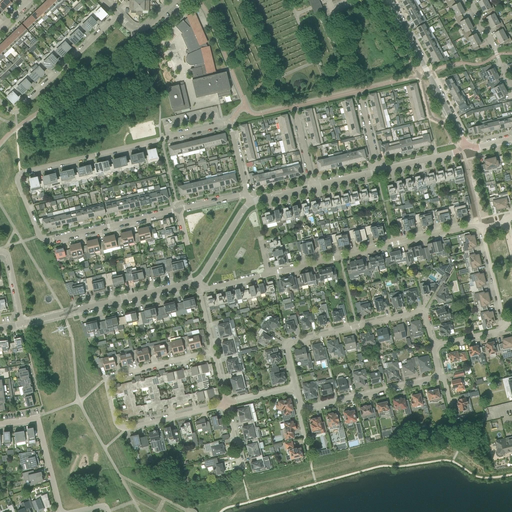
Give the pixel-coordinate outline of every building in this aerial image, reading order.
[(56,10),(48,0),(44,4),(52,14),(56,10)] [(55,0),(48,0),(56,10),(58,10),(61,7),(61,6),(55,0)] [(418,6),(415,1),(405,6),(407,11),(418,6)] [(455,5),(453,3),(448,6),(450,11),(452,9),(454,12),(462,8),(459,3),(455,5)] [(490,6),(489,3),(481,8),(484,13),(488,11),(490,13),(495,10),(493,5),(490,6)] [(44,4),(40,8),(46,15),(50,11),(44,4)] [(92,11),(90,13),(96,19),(98,17),(99,18),(100,20),(101,18),(106,14),(101,9),(102,8),(98,4),(97,5),(96,8),(95,9),(93,11),(92,11)] [(139,6),(129,6),(129,11),(131,11),(131,13),(135,13),(135,16),(139,16),(139,6)] [(149,6),(139,6),(139,16),(142,16),(142,11),(149,11),(149,6)] [(407,11),(410,16),(417,12),(420,11),(420,10),(420,9),(419,9),(418,6),(407,11)] [(46,15),(40,8),(35,12),(42,19),(46,15)] [(462,8),(454,12),(455,15),(453,16),(456,21),(461,18),(460,16),(465,13),(462,8)] [(495,10),(490,13),(491,16),(486,18),(489,23),(497,19),(496,16),(498,15),(495,10)] [(410,16),(413,21),(420,17),(423,16),(420,11),(417,12),(410,16)] [(42,19),(35,12),(31,16),(38,23),(42,19)] [(215,72),(209,47),(207,47),(205,43),(207,42),(194,13),(193,14),(193,13),(193,12),(190,15),(187,17),(187,18),(183,21),(175,27),(182,34),(181,35),(189,54),(187,56),(185,59),(186,62),(188,64),(190,66),(193,65),(194,69),(190,70),(192,80),(191,80),(196,98),(217,93),(218,98),(221,97),(230,95),(229,90),(230,90),(226,72),(215,75),(214,72),(215,72)] [(84,18),(83,19),(92,28),(95,25),(96,24),(94,22),(94,21),(96,19),(90,13),(88,15),(88,16),(87,16),(84,18)] [(38,23),(31,16),(27,20),(33,27),(38,23)] [(423,16),(420,17),(413,21),(415,27),(423,23),(426,21),(423,16)] [(463,21),(461,18),(456,21),(459,26),(461,25),(462,28),(470,24),(467,18),(463,21)] [(79,23),(77,25),(83,32),(84,30),(85,30),(86,30),(87,32),(88,31),(92,28),(83,19),(82,20),(80,22),(80,24),(79,23)] [(499,22),(497,19),(489,23),(492,28),(497,26),(498,29),(504,26),(501,21),(499,22)] [(33,27),(27,20),(23,24),(30,32),(34,28),(33,27)] [(71,30),(70,31),(79,40),(82,37),(83,36),(81,34),(82,33),(83,32),(77,25),(75,24),(73,26),(75,28),(74,29),(71,30)] [(419,33),(427,29),(424,24),(416,28),(419,33)] [(470,24),(462,28),(463,30),(461,32),(464,37),(470,34),(468,31),(473,29),(470,24)] [(18,29),(24,36),(28,32),(22,25),(18,29)] [(504,26),(498,29),(499,31),(495,33),(497,39),(505,34),(504,32),(506,31),(504,26)] [(429,28),(427,29),(419,33),(422,38),(429,35),(432,33),(429,28)] [(24,36),(18,29),(13,33),(20,40),(24,36)] [(64,38),(70,44),(71,43),(72,42),(73,43),(74,44),(75,43),(79,40),(70,31),(69,32),(67,35),(67,36),(66,36),(64,38)] [(9,37),(16,44),(18,47),(23,43),(20,40),(13,33),(9,37)] [(470,34),(464,37),(467,42),(469,41),(470,43),(478,39),(476,34),(471,36),(470,34)] [(507,37),(505,34),(497,39),(500,44),(504,42),(505,45),(511,41),(509,36),(507,37)] [(429,35),(422,38),(424,43),(432,39),(429,35)] [(9,37),(5,41),(11,48),(16,44),(9,37)] [(58,42),(57,43),(66,53),(69,49),(70,48),(68,47),(68,46),(69,45),(70,44),(64,38),(62,40),(61,41),(58,42)] [(432,39),(424,43),(427,49),(438,43),(435,38),(432,39)] [(478,39),(470,43),(472,46),(470,47),(472,52),(479,49),(478,46),(481,44),(478,39)] [(5,41),(1,45),(7,52),(10,54),(14,50),(11,48),(5,41)] [(51,46),(49,48),(57,56),(58,55),(59,54),(59,55),(61,57),(62,56),(66,53),(57,43),(56,45),(54,47),(54,48),(53,48),(51,46)] [(440,48),(438,43),(427,49),(429,54),(440,48)] [(45,55),(44,56),(52,65),(56,62),(57,61),(55,59),(55,58),(56,58),(57,56),(49,48),(46,50),(49,52),(49,53),(48,54),(45,55)] [(440,48),(429,54),(432,59),(443,53),(440,48)] [(445,57),(443,53),(432,59),(435,64),(442,60),(443,62),(449,61),(446,56),(445,57)] [(39,58),(36,61),(44,69),(45,68),(46,67),(46,68),(48,69),(49,68),(52,65),(44,56),(43,57),(41,60),(41,61),(40,60),(39,58)] [(35,64),(31,68),(39,77),(43,74),(44,73),(42,72),(42,71),(42,70),(44,69),(36,61),(33,63),(35,64)] [(486,67),(480,68),(484,76),(482,77),(484,80),(488,78),(496,73),(495,70),(494,70),(493,68),(488,71),(486,67)] [(25,71),(23,73),(31,81),(32,80),(33,79),(33,80),(35,82),(36,81),(39,77),(31,68),(30,69),(28,72),(27,73),(25,71)] [(19,80),(18,81),(26,90),(30,87),(31,86),(29,84),(29,83),(31,81),(23,73),(21,75),(22,77),(23,78),(22,78),(19,80)] [(488,78),(489,81),(487,82),(487,84),(488,85),(486,86),(487,88),(490,87),(495,84),(494,81),(499,79),(498,77),(498,76),(496,73),(488,78)] [(454,83),(456,82),(454,78),(455,78),(454,75),(446,77),(447,80),(444,82),(447,87),(454,83)] [(14,85),(12,87),(18,94),(19,93),(20,92),(22,94),(23,93),(26,90),(18,81),(17,82),(15,84),(14,86),(14,85)] [(448,88),(447,89),(448,89),(449,91),(457,88),(458,87),(456,82),(454,83),(447,87),(448,88)] [(407,92),(417,90),(416,84),(406,86),(407,92)] [(497,87),(495,84),(490,87),(491,90),(493,95),(505,89),(503,86),(502,84),(497,87)] [(171,110),(172,109),(173,113),(189,109),(184,85),(179,86),(179,85),(166,88),(171,110)] [(6,92),(5,93),(8,97),(7,98),(12,103),(17,99),(18,98),(16,96),(18,94),(12,87),(9,90),(10,90),(9,91),(6,92)] [(457,88),(449,91),(451,94),(450,94),(451,95),(452,96),(459,92),(457,88)] [(506,92),(505,89),(493,95),(496,100),(497,100),(498,103),(504,100),(502,97),(507,94),(506,92)] [(418,96),(417,90),(407,92),(409,98),(418,96)] [(453,97),(452,98),(453,99),(454,101),(462,97),(459,92),(452,96),(453,97)] [(370,101),(380,99),(379,93),(369,95),(370,101)] [(418,96),(409,98),(410,104),(420,102),(418,96)] [(462,97),(454,101),(455,102),(456,103),(455,104),(456,105),(457,105),(457,106),(467,100),(465,96),(462,97)] [(343,108),(353,106),(351,99),(341,102),(343,108)] [(382,105),(380,99),(370,101),(372,107),(382,105)] [(467,100),(457,106),(459,110),(460,111),(463,109),(464,113),(470,110),(468,106),(470,105),(467,100)] [(421,107),(420,102),(410,104),(411,110),(421,107)] [(382,105),(372,107),(373,113),(383,110),(382,105)] [(353,106),(343,108),(344,114),(354,111),(353,106)] [(423,113),(421,107),(411,110),(413,116),(423,113)] [(306,117),(316,114),(314,108),(304,111),(306,117)] [(384,116),(383,110),(373,113),(375,119),(384,116)] [(354,111),(344,114),(345,119),(355,117),(354,111)] [(423,113),(413,116),(414,122),(424,119),(423,113)] [(317,120),(316,114),(306,117),(307,123),(317,120)] [(277,117),(277,120),(275,120),(276,124),(278,123),(288,121),(286,115),(277,117)] [(384,116),(375,119),(376,124),(386,122),(384,116)] [(357,123),(355,117),(345,119),(347,125),(357,123)] [(318,126),(317,120),(307,123),(309,128),(318,126)] [(289,127),(288,121),(278,123),(279,129),(289,127)] [(387,128),(386,122),(376,124),(377,130),(387,128)] [(482,125),(481,122),(476,124),(476,125),(476,127),(478,134),(479,135),(480,135),(481,134),(484,133),(482,125)] [(358,129),(357,123),(347,125),(348,131),(358,129)] [(241,132),(251,130),(250,124),(240,126),(241,132)] [(318,126),(309,128),(310,134),(320,132),(318,126)] [(291,133),(289,127),(279,129),(281,135),(291,133)] [(360,135),(358,129),(348,131),(350,137),(360,135)] [(428,135),(422,136),(424,146),(430,144),(429,141),(432,140),(430,129),(427,130),(426,131),(427,133),(427,134),(428,135)] [(251,130),(241,132),(243,138),(253,136),(251,130)] [(321,138),(320,132),(310,134),(311,140),(321,138)] [(291,133),(281,135),(282,141),(292,138),(291,133)] [(413,149),(410,139),(409,134),(403,136),(404,140),(407,150),(413,149)] [(253,136),(243,138),(244,144),(254,141),(253,136)] [(422,136),(416,137),(418,147),(424,146),(422,136)] [(418,147),(416,137),(410,139),(413,149),(418,147)] [(292,138),(282,141),(284,147),(293,144),(292,138)] [(323,144),(321,138),(311,140),(313,146),(323,144)] [(407,150),(404,140),(399,142),(401,151),(407,150)] [(254,141),(244,144),(245,150),(255,147),(254,141)] [(380,142),(380,141),(377,142),(380,152),(382,152),(383,156),(389,154),(387,144),(381,146),(381,145),(381,144),(381,142),(380,142)] [(401,151),(399,142),(393,143),(395,153),(401,151)] [(395,153),(393,143),(387,144),(389,154),(395,153)] [(293,144),(284,147),(285,153),(295,150),(293,144)] [(255,147),(245,150),(247,155),(257,153),(255,147)] [(357,151),(360,161),(366,160),(365,157),(368,156),(366,148),(363,149),(363,150),(357,151)] [(148,156),(146,156),(148,165),(151,164),(151,163),(154,163),(155,162),(158,163),(160,163),(158,157),(157,157),(155,151),(148,152),(149,156),(148,156)] [(357,151),(352,153),(354,163),(360,161),(357,151)] [(257,153),(247,155),(248,161),(258,159),(257,153)] [(354,163),(352,153),(346,154),(348,164),(354,163)] [(142,154),(136,155),(139,168),(141,167),(143,165),(144,165),(145,165),(148,165),(146,156),(144,157),(143,157),(142,154)] [(346,154),(340,156),(342,166),(348,164),(346,154)] [(130,160),(128,160),(130,169),(133,168),(135,167),(138,168),(139,168),(136,155),(130,157),(131,160),(130,160)] [(340,156),(334,157),(336,167),(342,166),(340,156)] [(334,157),(328,158),(331,168),(336,167),(334,157)] [(125,158),(119,159),(122,172),(123,171),(126,170),(127,169),(127,170),(130,169),(128,160),(126,161),(125,161),(125,158)] [(328,158),(322,160),(325,170),(331,168),(328,158)] [(500,163),(500,161),(495,162),(494,158),(489,159),(492,171),(496,170),(496,171),(502,170),(500,163)] [(112,164),(111,165),(113,173),(116,172),(117,172),(120,172),(122,172),(119,159),(113,161),(114,164),(112,164)] [(492,171),(489,159),(484,161),(485,164),(480,166),(482,174),(489,173),(488,172),(492,171)] [(325,170),(322,160),(316,161),(319,171),(325,170)] [(107,162),(101,164),(104,176),(106,175),(108,174),(109,173),(110,174),(113,173),(111,165),(109,165),(108,165),(107,162)] [(95,168),(93,169),(95,177),(98,176),(100,176),(103,176),(104,176),(101,164),(95,165),(96,168),(95,168)] [(283,180),(281,170),(280,165),(274,166),(275,171),(278,181),(283,180)] [(299,165),(293,167),(295,177),(301,175),(299,165)] [(90,166),(84,168),(87,180),(88,180),(91,178),(92,177),(92,178),(93,181),(96,180),(95,177),(93,169),(91,169),(90,169),(90,166)] [(457,171),(452,172),(454,180),(455,184),(464,182),(461,166),(456,167),(457,171)] [(293,167),(287,168),(289,178),(295,177),(293,167)] [(77,173),(76,173),(78,181),(78,184),(82,184),(81,180),(82,180),(85,180),(87,180),(84,168),(78,169),(79,172),(77,173)] [(289,178),(287,168),(281,170),(283,180),(289,178)] [(447,173),(443,174),(444,180),(445,182),(450,181),(449,179),(454,178),(454,180),(452,172),(452,168),(447,170),(447,173)] [(72,171),(66,172),(69,184),(71,184),(73,182),(74,182),(75,182),(78,181),(76,173),(74,173),(73,174),(72,171)] [(278,181),(275,171),(269,173),(272,182),(278,181)] [(438,175),(434,176),(435,183),(435,184),(440,183),(440,182),(444,180),(443,174),(442,171),(437,172),(438,175)] [(60,177),(58,177),(60,186),(63,185),(63,184),(65,184),(68,185),(69,184),(66,172),(60,173),(61,177),(60,177)] [(254,174),(252,173),(248,174),(251,184),(253,183),(254,187),(260,185),(258,175),(254,176),(254,174)] [(269,173),(264,174),(266,184),(272,182),(269,173)] [(434,176),(433,173),(428,174),(429,177),(424,178),(426,186),(431,185),(431,184),(435,183),(434,176)] [(266,184),(264,174),(258,175),(260,185),(266,184)] [(55,175),(49,176),(52,189),(53,188),(56,186),(57,186),(60,186),(58,177),(56,178),(55,178),(55,175)] [(43,181),(41,181),(43,190),(46,189),(47,188),(50,189),(52,189),(49,176),(43,178),(44,181),(43,181)] [(426,186),(424,178),(420,180),(419,176),(414,177),(415,181),(418,191),(426,189),(426,186)] [(410,178),(405,180),(406,183),(408,191),(413,190),(413,192),(418,191),(415,181),(411,182),(410,178)] [(37,179),(30,181),(31,187),(30,188),(31,192),(31,193),(33,193),(35,191),(36,191),(39,190),(40,191),(43,190),(41,181),(39,182),(38,182),(37,179)] [(406,183),(401,184),(401,181),(396,182),(397,187),(399,195),(399,194),(404,193),(403,192),(408,191),(406,183)] [(397,187),(393,188),(392,185),(387,186),(389,196),(394,195),(394,196),(399,195),(397,187)] [(159,187),(153,187),(154,189),(155,193),(157,202),(163,200),(160,192),(160,188),(159,187)] [(148,188),(142,189),(143,192),(146,204),(151,203),(148,191),(148,188)] [(157,202),(155,193),(154,189),(148,191),(151,203),(157,202)] [(166,191),(160,192),(163,200),(168,199),(168,196),(171,195),(169,189),(166,189),(166,191)] [(362,193),(357,194),(357,195),(359,202),(364,201),(364,200),(368,199),(369,202),(367,194),(366,189),(361,190),(362,193)] [(371,193),(367,194),(369,202),(374,201),(373,200),(378,199),(376,189),(371,190),(371,193)] [(353,196),(348,197),(350,205),(355,203),(354,202),(359,201),(359,202),(357,195),(357,194),(357,191),(352,192),(353,196)] [(146,204),(143,192),(137,193),(137,194),(140,206),(146,204)] [(343,198),(339,199),(340,206),(342,211),(346,210),(345,204),(350,203),(350,205),(348,197),(347,193),(343,195),(343,198)] [(508,194),(507,193),(498,195),(498,197),(501,209),(506,208),(505,204),(510,203),(509,201),(508,194)] [(140,206),(137,194),(132,195),(135,207),(140,206)] [(135,207),(132,195),(126,196),(129,208),(135,207)] [(129,208),(126,196),(121,197),(121,198),(124,210),(129,208)] [(334,200),(330,201),(332,212),(332,213),(337,212),(336,207),(340,206),(339,199),(338,196),(333,197),(334,200)] [(463,206),(459,207),(462,218),(466,217),(465,216),(467,215),(466,210),(469,209),(469,211),(468,205),(470,204),(470,205),(468,196),(464,197),(463,204),(462,204),(463,206)] [(501,209),(498,197),(494,198),(494,197),(492,198),(492,199),(489,199),(490,202),(489,203),(491,207),(495,206),(496,210),(501,209)] [(121,198),(115,199),(118,211),(124,210),(121,198)] [(330,201),(329,198),(324,199),(325,202),(320,203),(322,211),(322,212),(327,211),(327,213),(332,212),(330,201)] [(115,199),(110,200),(113,212),(118,211),(115,199)] [(113,212),(110,200),(104,201),(107,214),(113,212)] [(322,211),(320,203),(316,205),(315,201),(310,202),(311,206),(313,213),(313,215),(318,214),(319,215),(323,214),(322,212),(322,211)] [(311,206),(307,207),(306,203),(301,205),(302,208),(304,216),(304,214),(308,213),(308,215),(313,213),(311,206)] [(97,205),(100,216),(105,214),(103,204),(97,205)] [(100,216),(97,205),(92,206),(94,217),(100,216)] [(462,218),(459,207),(455,207),(455,205),(450,207),(451,213),(454,213),(456,218),(457,218),(458,219),(462,218)] [(92,206),(86,208),(89,218),(94,217),(92,206)] [(302,208),(297,209),(297,206),(292,207),(293,210),(295,220),(295,218),(304,216),(302,208)] [(74,207),(69,209),(70,212),(69,212),(72,222),(78,221),(75,210),(74,207)] [(451,213),(450,207),(445,208),(445,210),(441,211),(444,222),(448,221),(448,220),(450,220),(448,214),(451,213)] [(86,208),(81,209),(83,220),(89,218),(86,208)] [(293,210),(288,211),(287,208),(282,209),(283,212),(285,221),(290,220),(290,221),(295,220),(293,210)] [(283,212),(279,213),(278,210),(273,211),(274,215),(276,222),(278,228),(282,227),(281,224),(286,223),(285,221),(283,212)] [(437,210),(432,211),(434,218),(437,217),(438,222),(440,222),(440,223),(444,222),(441,211),(438,212),(437,210)] [(428,214),(424,215),(427,226),(431,225),(430,224),(432,224),(431,218),(434,218),(432,211),(427,212),(428,214)] [(69,212),(64,213),(66,224),(72,222),(69,212)] [(265,217),(261,218),(263,224),(266,224),(267,225),(276,222),(274,215),(270,216),(270,215),(269,212),(264,214),(265,217)] [(66,224),(64,213),(58,214),(61,225),(66,224)] [(58,214),(53,216),(55,226),(61,225),(58,214)] [(420,214),(415,215),(416,222),(419,221),(421,227),(422,226),(423,227),(427,226),(424,215),(420,216),(420,214)] [(416,222),(415,215),(410,216),(410,218),(406,219),(409,230),(413,229),(415,228),(413,223),(416,222)] [(55,226),(53,216),(47,217),(50,228),(55,226)] [(50,228),(47,217),(38,219),(40,224),(43,224),(44,229),(50,228)] [(163,230),(174,227),(171,228),(170,223),(173,222),(172,218),(162,220),(163,225),(162,225),(163,230)] [(400,219),(396,220),(398,228),(399,228),(398,226),(402,225),(402,227),(403,231),(405,230),(405,231),(409,230),(406,219),(403,220),(402,218),(400,219)] [(375,227),(378,238),(382,237),(382,236),(384,236),(382,230),(385,229),(386,231),(384,223),(379,224),(379,226),(375,227)] [(378,238),(375,227),(372,227),(371,226),(366,227),(368,233),(371,233),(372,238),(374,238),(374,239),(378,238)] [(153,241),(153,239),(154,239),(153,235),(153,234),(153,232),(152,232),(149,233),(148,227),(143,229),(145,240),(146,242),(147,242),(150,242),(153,242),(153,241)] [(175,232),(174,227),(163,230),(164,230),(165,234),(164,234),(165,239),(167,239),(176,236),(173,237),(172,233),(175,232)] [(368,233),(366,227),(361,228),(361,230),(358,231),(361,242),(365,241),(364,240),(366,240),(365,234),(368,233)] [(145,240),(143,229),(137,230),(138,235),(135,236),(137,243),(140,242),(140,241),(145,240)] [(361,242),(358,231),(354,232),(354,230),(349,231),(350,238),(353,237),(355,242),(356,242),(357,243),(361,242)] [(137,243),(135,236),(132,237),(131,231),(126,233),(128,244),(133,242),(134,243),(137,243)] [(350,238),(349,231),(344,232),(344,234),(340,235),(343,246),(347,245),(347,244),(349,244),(347,238),(350,238)] [(128,244),(126,233),(120,234),(121,239),(118,240),(120,247),(121,250),(124,249),(124,248),(129,247),(128,244)] [(318,238),(314,239),(315,246),(318,245),(320,251),(321,250),(322,251),(326,250),(323,239),(321,233),(317,234),(318,238)] [(461,238),(460,238),(461,241),(462,240),(463,244),(475,241),(473,236),(470,237),(469,233),(464,234),(464,235),(461,235),(461,238)] [(343,246),(340,235),(337,236),(336,234),(331,235),(333,242),(336,241),(337,247),(339,246),(339,247),(343,246)] [(326,238),(323,239),(326,250),(330,249),(329,249),(331,248),(330,243),(333,242),(331,235),(326,236),(326,238)] [(120,247),(118,240),(115,241),(114,236),(109,237),(111,248),(116,247),(117,248),(120,247)] [(167,239),(168,243),(166,243),(168,248),(176,246),(175,246),(174,242),(178,241),(176,236),(167,239)] [(274,247),(282,245),(280,245),(279,241),(281,241),(279,236),(271,238),(272,238),(273,242),(269,243),(271,248),(274,247)] [(111,248),(109,237),(103,238),(104,243),(101,244),(103,251),(106,250),(106,249),(111,248)] [(309,243),(305,243),(308,255),(308,254),(312,254),(312,253),(314,252),(312,247),(315,246),(314,239),(313,237),(310,237),(310,240),(309,241),(309,243)] [(104,254),(103,251),(101,244),(98,245),(97,240),(92,241),(94,252),(99,251),(100,255),(104,254)] [(95,255),(94,252),(92,241),(86,242),(87,248),(84,248),(87,258),(90,257),(95,255)] [(308,255),(305,243),(302,244),(301,241),(296,243),(298,252),(298,250),(301,250),(302,255),(304,255),(304,256),(308,255)] [(440,241),(433,243),(435,253),(440,252),(443,257),(447,256),(445,248),(444,244),(440,244),(440,241)] [(475,241),(463,244),(464,248),(463,248),(464,254),(473,252),(472,247),(476,246),(475,241)] [(425,248),(424,248),(427,259),(431,258),(431,254),(435,253),(433,243),(427,244),(428,249),(425,249),(425,248)] [(75,245),(77,256),(78,260),(83,257),(84,260),(87,259),(87,258),(84,248),(81,249),(80,244),(75,245)] [(70,252),(67,252),(69,259),(72,258),(72,257),(77,256),(75,245),(69,246),(70,252)] [(274,247),(275,252),(272,252),(273,257),(276,257),(276,256),(284,254),(282,245),(274,247)] [(414,247),(416,257),(417,261),(416,257),(419,256),(420,260),(427,259),(424,248),(424,250),(421,251),(420,246),(414,247)] [(405,253),(407,261),(408,266),(412,265),(411,262),(414,262),(413,258),(416,257),(414,247),(407,249),(408,253),(406,254),(405,253)] [(69,259),(67,252),(64,253),(63,248),(54,250),(56,258),(59,258),(59,260),(60,260),(63,260),(63,259),(63,257),(65,256),(66,260),(69,259)] [(407,261),(405,253),(405,252),(404,253),(404,254),(400,255),(400,254),(400,253),(401,253),(401,252),(400,252),(400,251),(399,251),(394,252),(395,255),(394,255),(396,261),(396,260),(397,264),(407,261)] [(395,255),(394,252),(389,253),(389,254),(389,255),(389,256),(390,256),(390,257),(386,259),(387,263),(393,261),(394,264),(397,264),(396,260),(396,261),(394,255),(395,255)] [(473,252),(464,254),(466,260),(467,259),(468,263),(479,260),(478,255),(474,256),(473,252)] [(276,256),(276,257),(277,261),(274,262),(275,267),(289,263),(286,254),(284,254),(276,256)] [(179,257),(180,261),(176,262),(178,272),(184,270),(183,268),(187,267),(188,267),(185,255),(179,257)] [(381,255),(375,257),(377,266),(378,266),(379,271),(385,269),(384,265),(381,255)] [(377,266),(375,257),(368,258),(370,264),(367,265),(366,263),(366,265),(369,274),(372,274),(372,272),(373,271),(373,267),(377,266)] [(178,272),(176,262),(172,263),(171,258),(165,260),(166,264),(168,271),(172,270),(173,273),(178,272)] [(362,260),(355,261),(359,275),(363,274),(365,276),(369,275),(369,274),(366,265),(363,265),(362,260)] [(479,260),(468,263),(469,267),(467,267),(469,273),(478,271),(477,266),(480,265),(479,260)] [(359,275),(355,261),(349,263),(350,269),(347,269),(349,280),(354,279),(354,276),(359,275)] [(166,264),(156,266),(159,277),(164,275),(163,272),(168,271),(166,264)] [(148,276),(146,269),(145,265),(140,266),(141,270),(136,271),(139,281),(144,280),(144,277),(148,276)] [(449,265),(437,268),(440,269),(444,273),(445,272),(449,274),(453,267),(449,265)] [(156,266),(146,269),(148,276),(152,275),(153,278),(159,277),(156,266)] [(327,267),(324,268),(327,279),(331,277),(332,280),(337,279),(335,270),(331,271),(331,267),(327,268),(327,267)] [(139,281),(136,271),(132,272),(131,268),(125,269),(126,274),(128,281),(133,280),(133,283),(139,281)] [(316,275),(315,275),(318,287),(323,286),(322,283),(324,283),(323,279),(327,279),(324,268),(320,269),(320,270),(318,270),(319,274),(316,275)] [(479,275),(478,271),(469,273),(470,279),(472,278),(472,282),(484,279),(483,274),(479,275)] [(311,272),(305,274),(308,285),(307,285),(308,286),(313,284),(314,287),(317,286),(315,277),(314,275),(311,275),(311,272)] [(119,286),(117,276),(112,277),(111,273),(106,274),(107,278),(108,286),(113,285),(114,287),(119,286)] [(128,281),(126,274),(117,276),(119,286),(124,285),(124,282),(128,281)] [(308,285),(305,274),(299,275),(300,281),(297,282),(299,287),(307,285),(308,285)] [(449,276),(445,274),(441,282),(445,284),(449,276)] [(280,283),(276,283),(279,293),(282,292),(284,291),(285,289),(285,288),(288,288),(285,277),(284,277),(283,278),(282,278),(282,279),(279,280),(280,283)] [(286,277),(285,277),(288,288),(290,287),(291,287),(292,289),(295,290),(298,289),(296,279),(292,280),(292,277),(289,277),(288,277),(287,277),(286,277)] [(92,278),(86,279),(89,290),(93,289),(94,292),(99,291),(97,281),(93,282),(92,278)] [(107,278),(97,281),(99,291),(105,290),(104,287),(108,286),(107,278)] [(89,290),(86,279),(81,280),(79,284),(80,285),(77,286),(79,296),(85,294),(84,291),(89,290)] [(473,286),(472,286),(470,287),(471,292),(482,290),(481,285),(485,285),(484,279),(472,282),(473,286)] [(275,294),(274,291),(272,281),(267,283),(268,286),(263,287),(263,284),(262,284),(265,293),(265,294),(265,295),(270,294),(270,295),(275,294)] [(424,283),(419,284),(422,294),(424,294),(426,294),(427,294),(428,294),(429,293),(430,293),(429,291),(431,290),(434,293),(438,286),(441,282),(439,281),(437,284),(436,283),(435,284),(433,287),(428,288),(428,285),(425,286),(424,284),(424,283)] [(72,282),(65,284),(64,283),(69,296),(69,295),(73,294),(74,297),(79,296),(77,286),(74,286),(73,284),(73,283),(72,282)] [(265,293),(262,284),(258,285),(258,288),(254,289),(253,286),(256,298),(261,296),(260,295),(265,294),(265,293)] [(444,298),(443,293),(446,287),(443,285),(435,297),(435,299),(437,298),(438,304),(445,302),(452,300),(451,296),(444,298)] [(249,290),(245,291),(247,300),(256,298),(253,286),(248,287),(249,290)] [(239,289),(234,290),(235,294),(237,300),(241,299),(242,301),(246,300),(247,300),(245,291),(240,292),(239,289)] [(412,303),(414,303),(413,296),(418,295),(416,289),(408,291),(409,295),(406,295),(408,304),(409,304),(411,304),(412,303)] [(482,290),(471,292),(471,293),(473,292),(475,298),(476,297),(477,301),(488,298),(487,293),(483,294),(482,290)] [(237,300),(235,294),(231,295),(230,291),(225,293),(226,296),(228,304),(228,306),(235,304),(238,303),(237,300)] [(228,304),(225,293),(226,296),(221,297),(221,294),(216,295),(218,306),(228,304)] [(393,298),(391,298),(392,299),(391,300),(392,302),(394,308),(396,307),(396,308),(398,309),(399,308),(400,307),(400,306),(401,306),(400,302),(404,301),(402,294),(398,295),(398,293),(392,294),(393,298)] [(219,308),(218,306),(216,295),(216,298),(212,299),(211,296),(206,297),(210,311),(219,308)] [(198,309),(196,300),(196,301),(194,301),(193,297),(188,299),(190,309),(194,308),(195,310),(198,309)] [(381,297),(380,297),(373,298),(373,299),(374,303),(374,306),(375,306),(377,312),(378,311),(378,312),(380,312),(380,311),(384,310),(383,307),(385,307),(388,307),(386,300),(382,301),(381,297)] [(488,298),(477,301),(478,305),(477,305),(478,311),(487,309),(486,304),(490,304),(488,298)] [(183,303),(179,304),(182,315),(187,314),(186,310),(190,309),(188,299),(182,300),(183,303)] [(174,302),(168,303),(171,314),(175,313),(176,317),(182,315),(179,304),(175,305),(174,302)] [(171,314),(168,303),(163,305),(164,308),(159,309),(162,319),(168,317),(167,314),(171,314)] [(359,303),(355,304),(357,313),(360,312),(361,312),(362,315),(366,314),(367,314),(367,313),(371,312),(369,304),(364,305),(364,304),(362,303),(359,304),(359,303)] [(439,310),(435,311),(438,318),(439,317),(440,320),(441,323),(448,321),(447,318),(446,315),(450,314),(449,311),(448,310),(448,309),(447,309),(446,309),(445,309),(444,309),(444,308),(445,308),(447,306),(447,305),(446,304),(438,307),(439,310)] [(325,317),(328,316),(325,305),(320,306),(321,310),(320,310),(319,312),(320,316),(316,317),(317,322),(318,321),(319,325),(322,325),(322,326),(325,325),(325,324),(327,324),(325,317)] [(346,315),(343,305),(338,306),(337,308),(338,311),(332,313),(334,322),(335,322),(336,322),(338,322),(338,321),(341,320),(340,318),(342,318),(342,316),(346,315)] [(154,307),(149,308),(151,318),(156,317),(157,321),(162,320),(162,319),(159,309),(155,310),(154,307)] [(151,318),(149,308),(144,309),(144,312),(140,313),(143,325),(148,323),(147,319),(151,318)] [(487,309),(478,311),(479,317),(481,316),(482,320),(493,317),(492,312),(488,313),(487,309)] [(135,311),(130,313),(132,323),(136,322),(137,326),(139,325),(140,326),(139,327),(141,332),(144,332),(143,325),(140,313),(136,314),(135,311)] [(304,319),(301,320),(301,321),(303,329),(304,329),(305,330),(306,329),(307,328),(310,328),(309,323),(313,322),(313,320),(311,314),(308,315),(308,312),(302,313),(303,316),(304,319)] [(132,323),(130,313),(124,314),(125,317),(121,318),(122,325),(132,323)] [(285,325),(283,325),(284,329),(286,329),(287,333),(288,333),(288,334),(291,333),(291,332),(295,331),(294,326),(298,325),(295,315),(289,317),(290,319),(288,320),(289,322),(285,323),(285,325)] [(122,325),(121,318),(116,319),(116,316),(110,317),(113,328),(117,327),(118,331),(123,329),(122,325)] [(113,328),(110,317),(105,319),(105,322),(101,323),(104,334),(109,333),(108,329),(113,328)] [(273,317),(272,319),(273,319),(268,320),(268,321),(265,321),(261,328),(268,332),(270,328),(271,328),(275,327),(275,328),(279,327),(279,326),(278,323),(279,323),(278,321),(277,318),(275,317),(273,317)] [(482,324),(481,324),(482,327),(483,327),(483,330),(491,328),(490,324),(494,323),(493,317),(482,320),(482,324)] [(223,319),(223,321),(224,324),(217,326),(219,332),(231,329),(229,318),(223,319)] [(411,326),(407,327),(410,337),(413,337),(414,337),(413,335),(418,334),(419,337),(423,335),(422,333),(421,327),(422,327),(421,324),(420,324),(419,320),(410,323),(411,326)] [(104,334),(101,323),(97,324),(96,321),(91,322),(93,332),(97,331),(98,335),(104,334)] [(93,332),(91,322),(85,323),(86,327),(85,327),(84,327),(85,329),(83,330),(83,329),(82,329),(86,338),(90,337),(89,333),(93,332)] [(439,332),(439,333),(439,334),(439,335),(440,335),(440,336),(443,336),(444,336),(450,335),(448,330),(452,329),(451,322),(440,325),(441,328),(439,328),(440,332),(439,332)] [(406,337),(403,324),(399,325),(399,327),(392,328),(395,340),(406,337)] [(260,337),(260,338),(259,340),(260,341),(258,343),(264,346),(266,344),(266,345),(268,342),(268,343),(269,342),(269,343),(271,340),(270,340),(271,339),(270,339),(270,338),(267,336),(265,335),(267,332),(260,328),(257,333),(259,334),(259,335),(259,336),(259,337),(260,337)] [(388,344),(393,343),(391,335),(388,336),(386,328),(383,329),(382,329),(382,330),(380,330),(379,330),(376,331),(379,343),(385,341),(386,344),(388,343),(388,344)] [(234,338),(231,329),(219,332),(220,338),(227,336),(227,339),(234,338)] [(201,333),(192,335),(195,348),(201,347),(200,342),(203,341),(201,333)] [(375,345),(374,340),(373,335),(369,336),(369,333),(360,335),(363,347),(375,345)] [(192,335),(184,337),(186,345),(189,344),(190,350),(195,348),(192,335)] [(343,339),(346,350),(355,348),(356,350),(360,349),(358,343),(355,344),(353,336),(343,339)] [(181,340),(176,341),(178,352),(184,351),(183,346),(186,345),(184,337),(180,338),(181,340)] [(234,338),(227,339),(228,342),(222,344),(223,350),(236,347),(235,343),(238,343),(239,341),(238,338),(237,337),(234,338)] [(17,352),(16,349),(22,348),(22,345),(21,340),(20,340),(20,338),(14,340),(14,341),(14,343),(11,343),(12,349),(13,353),(17,352)] [(510,350),(507,338),(502,340),(503,343),(499,345),(501,355),(507,354),(506,351),(510,350)] [(337,340),(327,343),(329,353),(330,353),(333,353),(336,352),(337,355),(338,355),(338,356),(344,354),(342,346),(342,347),(338,348),(338,345),(337,340)] [(7,341),(1,342),(2,352),(8,351),(8,349),(12,349),(11,343),(8,344),(8,342),(7,341)] [(170,342),(167,343),(169,349),(172,348),(173,354),(178,352),(176,341),(170,343),(170,342)] [(489,355),(496,353),(496,352),(499,351),(499,352),(497,344),(494,345),(493,342),(486,344),(487,347),(485,348),(486,351),(488,351),(489,355)] [(164,344),(159,346),(161,357),(167,355),(166,350),(169,349),(167,343),(164,343),(164,344)] [(325,359),(327,359),(328,358),(325,348),(322,348),(321,344),(312,346),(316,361),(325,359)] [(153,346),(150,347),(151,353),(155,353),(156,358),(161,357),(159,346),(153,347),(153,346)] [(469,347),(470,351),(469,351),(469,352),(471,361),(475,360),(476,360),(478,359),(479,361),(478,362),(480,365),(482,364),(485,363),(486,363),(485,358),(484,358),(483,357),(481,347),(478,348),(477,346),(473,347),(473,346),(472,346),(470,346),(469,347)] [(147,348),(142,350),(144,361),(150,359),(149,354),(151,353),(150,347),(147,347),(147,348)] [(237,354),(236,347),(223,350),(224,356),(231,354),(232,357),(238,355),(239,355),(239,353),(237,354)] [(273,363),(273,364),(278,363),(278,361),(280,361),(279,354),(276,354),(276,352),(273,353),(272,349),(264,351),(265,355),(266,360),(270,359),(271,363),(273,363)] [(305,363),(311,361),(309,353),(306,354),(305,349),(299,350),(299,349),(294,351),(296,361),(305,359),(305,363)] [(144,361),(142,350),(136,351),(136,350),(133,351),(134,357),(137,357),(139,362),(144,361)] [(130,352),(125,354),(127,365),(133,363),(131,358),(134,357),(133,351),(130,352)] [(457,352),(452,353),(452,352),(451,352),(450,352),(449,353),(448,354),(449,354),(447,354),(447,356),(447,358),(448,358),(448,359),(450,359),(450,362),(459,360),(459,359),(462,359),(462,361),(467,360),(465,353),(460,354),(461,355),(458,356),(457,352)] [(127,365),(125,354),(119,355),(119,354),(116,355),(117,361),(120,361),(122,366),(127,365)] [(113,357),(108,358),(110,369),(116,367),(114,362),(117,361),(116,355),(113,356),(113,357)] [(238,355),(232,357),(232,360),(226,361),(227,367),(240,364),(238,355)] [(414,358),(416,367),(419,366),(421,372),(422,372),(422,371),(424,371),(425,371),(431,370),(428,358),(422,360),(422,358),(418,359),(417,357),(414,358)] [(102,358),(99,359),(100,366),(103,365),(105,370),(110,369),(108,358),(102,359),(102,358)] [(416,367),(414,358),(410,358),(411,360),(406,361),(407,367),(402,368),(404,376),(408,376),(409,375),(411,374),(411,375),(414,374),(413,368),(416,367)] [(388,368),(385,368),(387,375),(388,375),(389,380),(394,379),(394,378),(398,377),(396,371),(399,370),(398,362),(392,363),(391,362),(387,363),(388,368)] [(202,382),(208,381),(207,377),(206,377),(205,373),(210,372),(209,372),(213,371),(211,364),(208,365),(207,363),(204,363),(205,364),(198,366),(202,382)] [(242,373),(240,364),(227,367),(229,374),(235,372),(236,375),(242,373)] [(202,382),(198,366),(192,367),(192,366),(189,367),(189,369),(186,370),(188,377),(191,376),(191,377),(196,376),(197,379),(196,380),(197,384),(202,382)] [(272,368),(270,368),(270,370),(271,372),(271,373),(273,372),(274,375),(276,383),(278,383),(278,384),(283,383),(283,381),(285,381),(283,373),(279,374),(278,371),(279,371),(278,367),(276,367),(272,368)] [(378,368),(379,372),(369,374),(372,384),(381,382),(380,375),(383,374),(381,367),(378,368)] [(19,372),(18,373),(19,377),(19,378),(19,379),(28,377),(30,376),(29,376),(29,375),(28,370),(26,371),(26,368),(18,370),(19,372)] [(180,370),(174,372),(178,388),(184,387),(183,383),(182,383),(181,379),(185,378),(188,377),(186,370),(184,370),(183,368),(180,369),(180,370)] [(354,383),(355,384),(356,388),(362,387),(361,385),(363,385),(364,383),(363,380),(367,379),(365,370),(352,373),(354,379),(353,380),(354,383)] [(165,375),(162,376),(164,383),(167,382),(167,383),(172,381),(172,385),(172,386),(172,390),(178,388),(174,372),(168,373),(168,372),(165,373),(165,375)] [(454,377),(453,377),(453,378),(453,381),(451,381),(453,388),(456,387),(457,391),(464,390),(463,385),(462,386),(460,379),(461,379),(461,378),(464,377),(463,375),(463,372),(453,374),(454,377)] [(242,373),(236,375),(237,378),(230,379),(232,385),(244,382),(242,373)] [(164,383),(162,376),(159,376),(159,374),(156,375),(156,376),(150,377),(154,394),(159,393),(158,389),(157,389),(157,385),(161,384),(161,383),(164,383)] [(18,379),(17,379),(18,382),(20,381),(21,386),(21,387),(20,387),(23,387),(22,387),(30,385),(32,385),(32,384),(31,384),(30,378),(28,379),(28,377),(19,379),(19,378),(18,379)] [(141,381),(138,381),(140,389),(143,388),(147,387),(148,391),(147,391),(148,395),(154,394),(150,377),(144,379),(143,378),(140,379),(141,381)] [(337,381),(340,392),(342,391),(345,390),(345,389),(348,388),(347,386),(351,385),(350,378),(345,379),(343,379),(343,378),(342,377),(338,378),(337,379),(338,381),(337,381)] [(335,389),(333,379),(325,381),(325,384),(321,385),(322,390),(321,390),(323,396),(332,394),(331,389),(334,388),(335,389)] [(132,382),(125,383),(129,400),(135,398),(134,395),(133,395),(132,391),(137,390),(137,389),(140,389),(138,381),(135,382),(134,380),(131,381),(132,382)] [(208,381),(202,382),(206,399),(212,397),(213,398),(216,398),(215,396),(219,395),(217,388),(213,389),(213,388),(209,389),(208,385),(209,385),(208,381)] [(202,382),(197,384),(198,388),(199,387),(200,391),(195,392),(195,393),(192,394),(194,401),(197,400),(197,402),(200,401),(200,400),(206,399),(202,382)] [(244,382),(232,385),(233,391),(237,391),(237,393),(236,393),(237,396),(247,394),(246,390),(245,391),(245,389),(246,388),(244,382)] [(318,390),(316,382),(313,382),(308,383),(309,387),(303,388),(303,389),(302,390),(303,394),(304,394),(306,400),(316,397),(315,391),(318,390)] [(117,386),(113,387),(115,395),(123,393),(124,397),(123,397),(124,401),(129,400),(125,383),(119,385),(119,384),(116,385),(117,386)] [(23,389),(22,389),(23,394),(23,395),(22,395),(23,395),(23,396),(23,395),(25,395),(30,394),(34,393),(33,393),(33,392),(32,387),(30,387),(30,385),(22,387),(23,387),(23,389)] [(185,391),(184,387),(178,388),(182,405),(188,403),(188,404),(191,403),(191,402),(194,401),(192,394),(189,394),(185,395),(184,391),(185,391)] [(178,388),(172,390),(173,393),(174,393),(175,397),(171,398),(171,399),(168,399),(170,407),(173,406),(173,408),(176,407),(176,406),(182,405),(178,388)] [(439,395),(438,391),(437,390),(427,392),(429,403),(432,402),(433,402),(434,403),(435,403),(436,402),(437,402),(438,402),(439,401),(440,401),(440,400),(442,400),(441,395),(439,395)] [(458,403),(456,404),(457,408),(458,411),(458,412),(462,411),(463,411),(463,413),(468,412),(467,405),(466,403),(467,402),(470,401),(469,398),(479,395),(478,391),(472,392),(468,393),(467,393),(460,395),(461,399),(460,399),(459,399),(459,401),(457,401),(458,403)] [(160,397),(159,393),(154,394),(158,411),(164,409),(164,410),(167,409),(167,407),(170,407),(168,399),(165,400),(160,401),(159,397),(160,397)] [(30,394),(25,395),(25,397),(26,402),(27,407),(34,406),(31,396),(30,396),(30,394)] [(144,405),(145,412),(148,412),(149,414),(152,413),(152,412),(158,411),(154,394),(148,395),(149,399),(150,399),(151,403),(147,405),(144,405)] [(423,406),(420,394),(411,396),(413,400),(411,401),(412,407),(414,407),(417,406),(417,407),(420,406),(421,409),(423,409),(422,406),(423,406)] [(136,402),(135,398),(129,400),(133,416),(140,415),(140,416),(143,415),(142,413),(145,412),(144,405),(141,406),(140,405),(136,407),(135,403),(136,402)] [(411,414),(408,401),(404,402),(404,399),(401,400),(401,398),(393,400),(395,409),(397,410),(404,408),(405,414),(406,415),(411,414)] [(289,411),(292,410),(290,402),(287,400),(285,400),(285,399),(282,400),(282,401),(278,402),(279,404),(276,405),(277,409),(280,408),(280,410),(281,410),(283,419),(282,419),(291,417),(290,417),(289,411)] [(129,400),(124,401),(125,405),(126,405),(127,409),(122,410),(119,411),(121,418),(124,418),(124,420),(128,419),(128,418),(133,416),(129,400)] [(388,411),(390,417),(393,416),(391,406),(388,407),(386,402),(376,404),(379,417),(384,415),(384,412),(388,411)] [(239,416),(252,413),(250,404),(243,406),(244,408),(237,410),(239,416)] [(371,409),(370,406),(359,408),(361,416),(368,415),(369,419),(376,417),(374,408),(371,409)] [(348,411),(343,412),(344,417),(343,417),(344,420),(345,420),(346,423),(349,422),(349,423),(350,423),(356,422),(353,411),(348,412),(348,411)] [(252,413),(239,416),(240,422),(247,421),(248,423),(254,422),(252,413)] [(329,416),(326,416),(328,422),(327,422),(328,427),(332,426),(333,426),(333,429),(340,427),(337,414),(335,414),(332,415),(332,413),(328,414),(329,416)] [(227,429),(224,418),(217,419),(216,416),(211,417),(213,427),(218,425),(219,429),(223,429),(223,430),(227,429)] [(311,420),(310,420),(311,423),(310,424),(312,432),(320,430),(320,433),(326,432),(324,422),(320,423),(319,418),(315,419),(315,418),(314,418),(313,418),(312,418),(311,418),(311,419),(311,420)] [(212,434),(211,430),(209,422),(208,422),(209,423),(206,423),(204,419),(199,420),(200,421),(195,422),(197,430),(202,429),(202,432),(207,431),(207,432),(208,432),(208,433),(209,433),(209,434),(212,434)] [(294,430),(296,429),(294,424),(293,424),(292,421),(288,422),(288,421),(284,422),(285,423),(284,423),(285,429),(282,429),(285,440),(294,438),(292,432),(295,432),(294,430)] [(191,436),(194,447),(198,446),(195,432),(192,433),(189,422),(183,424),(184,427),(180,428),(182,434),(186,434),(186,435),(187,438),(191,436)] [(254,422),(248,423),(248,426),(242,428),(243,434),(256,431),(259,430),(259,428),(255,427),(254,422)] [(179,442),(177,431),(173,432),(173,430),(171,431),(170,427),(164,428),(166,438),(168,438),(168,439),(170,440),(173,439),(173,440),(173,438),(175,438),(176,443),(179,442)] [(24,432),(25,441),(25,443),(26,443),(27,443),(29,442),(29,444),(36,443),(33,428),(28,429),(26,429),(27,432),(24,432)] [(19,432),(13,433),(14,433),(16,443),(25,441),(24,432),(23,431),(19,432),(18,432),(19,432)] [(153,432),(149,433),(151,442),(150,442),(152,449),(156,448),(154,450),(155,452),(157,453),(166,451),(162,432),(162,433),(158,434),(157,432),(157,431),(155,431),(153,431),(153,432)] [(256,431),(243,434),(245,440),(251,438),(252,441),(258,440),(256,431)] [(0,435),(0,437),(1,444),(4,443),(4,444),(10,444),(9,432),(3,432),(3,435),(0,435)] [(132,443),(133,447),(137,446),(138,448),(141,447),(141,448),(149,446),(148,443),(145,443),(144,437),(139,438),(138,435),(130,437),(131,443),(132,443)] [(511,437),(505,439),(496,441),(497,449),(496,452),(496,456),(500,457),(503,457),(505,454),(511,451),(511,437)] [(258,440),(252,441),(253,444),(246,446),(248,452),(260,449),(258,440)] [(214,446),(213,442),(203,445),(205,453),(212,451),(213,455),(218,454),(218,455),(224,453),(223,448),(222,448),(221,444),(214,446)] [(292,442),(284,443),(286,450),(288,449),(291,460),(292,459),(292,462),(302,460),(301,457),(302,457),(300,448),(296,449),(296,448),(293,449),(293,448),(292,442)] [(262,458),(260,449),(248,452),(249,458),(255,456),(256,459),(262,458)] [(34,452),(18,454),(20,454),(21,458),(20,459),(21,463),(24,462),(26,469),(37,467),(37,465),(39,464),(38,458),(35,459),(34,455),(35,455),(30,456),(30,453),(34,452)] [(262,458),(256,459),(257,462),(250,464),(252,470),(255,469),(256,473),(269,469),(266,457),(262,458)] [(216,458),(204,461),(206,468),(207,467),(208,471),(213,470),(212,471),(212,472),(212,473),(213,474),(213,475),(214,475),(215,475),(217,475),(220,474),(224,473),(221,464),(218,465),(216,458)] [(34,474),(33,471),(22,473),(24,481),(29,480),(29,483),(29,484),(30,484),(30,486),(36,483),(36,482),(42,481),(41,476),(42,476),(41,472),(34,474)] [(50,507),(47,494),(41,496),(42,497),(38,498),(39,499),(32,502),(35,510),(37,509),(38,511),(43,510),(43,509),(50,507)] [(22,509),(18,510),(18,511),(30,511),(29,509),(33,507),(30,500),(24,503),(23,502),(20,503),(21,503),(22,509)]
